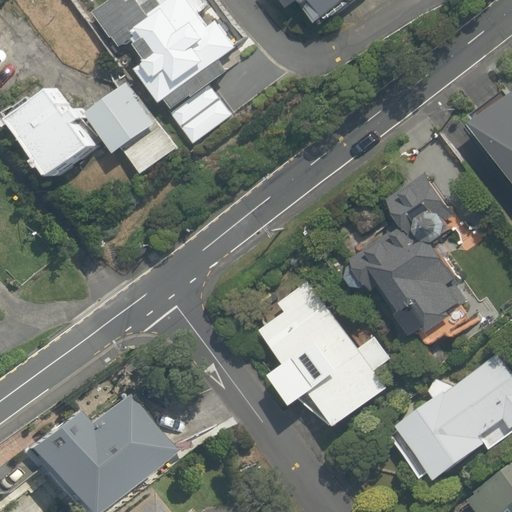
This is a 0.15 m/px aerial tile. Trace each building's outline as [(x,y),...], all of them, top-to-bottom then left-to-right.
[(211,31),(187,0),(173,0),(163,8),(158,1),(144,12),(135,1),(129,6),(124,0),(118,0),(96,18),(124,55),(135,47),(148,64),(137,72),(164,107),(235,53),(216,28),(211,31)] [(279,0),(290,15),(301,7),(319,32),(365,0),(279,0)] [(215,91),(225,84),(217,73),(172,108),(179,117),(176,120),(198,148),(236,118),(215,91)] [(141,176),(175,150),(130,90),(90,120),(120,159),(125,155),(141,176)] [(57,95),(12,127),(55,187),(100,155),(57,95)] [(511,104),(474,134),(511,182),(511,104)] [(444,207),(427,181),(387,207),(403,231),(352,264),(375,299),(385,292),(420,346),(455,323),(452,318),(469,307),(457,289),(462,285),(437,248),(453,237),(436,212),(444,207)] [(360,355),(305,288),(280,309),(286,315),(261,336),(290,370),(276,381),(302,413),(316,402),(343,436),(393,395),(377,375),(394,361),(378,341),(360,355)] [(402,426),(445,484),(492,449),(484,438),(508,420),(511,425),(511,376),(496,355),(402,426)] [(81,413),(30,453),(65,498),(58,504),(63,511),(90,511),(168,452),(124,395),(89,423),(81,413)] [(511,511),(511,468),(471,502),(479,511),(511,511)] [(169,511),(153,491),(126,511),(169,511)]
